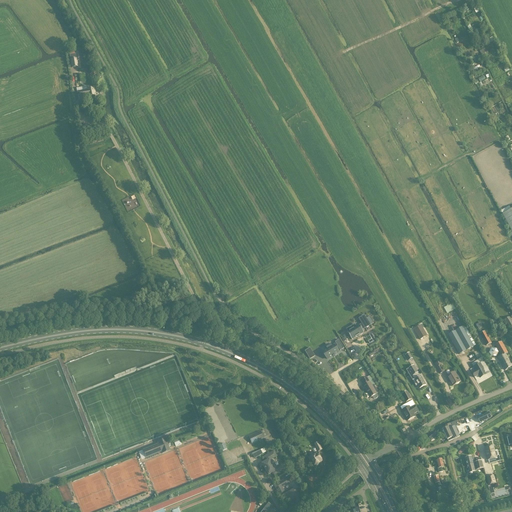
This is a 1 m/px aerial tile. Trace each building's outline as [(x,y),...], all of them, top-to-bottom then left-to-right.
[(491,45),(480,51),(481,54),(493,48),(491,45)] [(78,67),(76,54),(75,54),(75,52),(70,53),(71,55),(69,55),(70,60),(71,68),(78,67)] [(80,99),(88,97),(95,96),(94,89),(86,90),(86,91),(79,92),(80,99)] [(511,231),(511,209),(503,215),(511,231)] [(352,330),(347,333),(352,340),(364,333),(362,330),(365,329),(370,326),(364,316),(354,322),(355,324),(350,327),(352,330)] [(420,340),(427,336),(421,325),(414,330),(420,340)] [(463,327),(449,335),(453,343),(460,355),(467,351),(474,347),(468,335),(463,327)] [(492,344),(485,332),(481,335),(487,346),(492,344)] [(327,350),(323,352),(328,360),(335,355),(335,356),(336,356),(335,356),(337,355),(336,354),(339,353),(337,351),(340,350),(340,351),(344,349),(339,340),(335,342),(337,345),(335,346),(334,346),(332,347),(331,345),(331,346),(327,348),(327,350)] [(498,358),(505,370),(511,366),(511,365),(506,354),(508,353),(502,342),(497,345),(496,344),(495,345),(501,356),(498,358)] [(310,348),(304,351),(310,360),(315,357),(310,348)] [(489,353),(491,357),(496,357),(499,353),(496,349),(491,349),(489,353)] [(435,364),(440,374),(444,372),(440,366),(442,365),(440,361),(435,364)] [(479,376),(480,379),(486,376),(482,368),(483,368),(481,364),(474,368),(476,371),(472,373),(475,378),(479,376)] [(413,366),(409,369),(413,376),(411,377),(414,383),(416,382),(420,389),(426,385),(420,376),(420,377),(418,373),(413,366)] [(447,377),(453,386),(460,382),(455,373),(447,377)] [(377,394),(379,393),(374,385),(375,384),(370,376),(362,381),(364,385),(363,385),(371,398),(372,397),(372,398),(373,397),(373,398),(374,399),(376,399),(377,398),(378,397),(378,396),(377,394)] [(407,392),(402,395),(403,398),(406,403),(411,401),(412,400),(408,392),(407,392)] [(387,408),(392,416),(396,414),(390,406),(387,408)] [(408,421),(409,421),(415,417),(414,415),(419,412),(416,406),(411,409),(410,407),(403,411),(408,421)] [(489,412),(483,415),(485,421),(491,418),(489,412)] [(453,438),(454,439),(459,437),(455,427),(453,428),(451,424),(448,425),(454,438),(453,438)] [(447,440),(448,442),(454,439),(453,438),(454,438),(448,425),(446,426),(447,428),(442,430),(447,440)] [(252,444),(263,439),(260,432),(248,437),(252,444)] [(158,444),(143,451),(146,458),(161,452),(162,454),(170,451),(165,439),(157,442),(158,444)] [(228,449),(225,443),(219,446),(221,452),(228,449)] [(488,460),(496,458),(499,457),(497,450),(494,451),(493,446),(492,446),(491,446),(489,447),(485,448),(488,460)] [(266,462),(262,464),(268,475),(274,471),(276,474),(283,469),(281,465),(276,468),(274,464),(271,459),(276,456),(273,452),(264,457),(266,462)] [(314,456),(310,458),(314,466),(315,466),(317,465),(318,464),(318,463),(321,462),(317,452),(313,454),(314,456)] [(473,462),(475,462),(473,456),(471,457),(465,458),(467,466),(473,465),(473,462)] [(483,468),(482,461),(477,462),(475,463),(475,462),(473,462),(473,465),(467,466),(469,473),(477,471),(477,470),(483,468)] [(487,478),(489,485),(495,483),(493,476),(487,478)] [(287,503),(298,497),(294,490),(289,493),(287,491),(284,493),(281,488),(289,484),(286,479),(277,484),(279,488),(277,490),(281,498),(283,497),(287,503)] [(33,492),(33,491),(25,495),(27,500),(35,497),(34,494),(38,493),(37,491),(33,492)] [(267,511),(272,507),(268,503),(263,510),(265,511),(267,511)]
